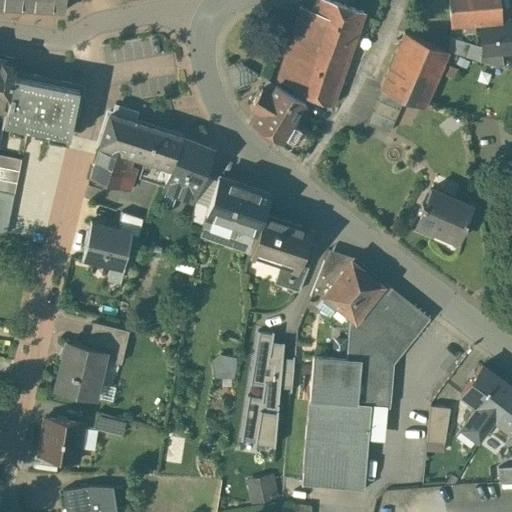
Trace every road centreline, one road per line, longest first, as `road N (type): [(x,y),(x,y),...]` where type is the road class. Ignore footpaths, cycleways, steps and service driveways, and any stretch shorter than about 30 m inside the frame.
road 1 (residential): [(96,25),(94,96),(0,501)]
road 2 (tertiary): [(204,24),(207,91),(234,130),(511,352)]
